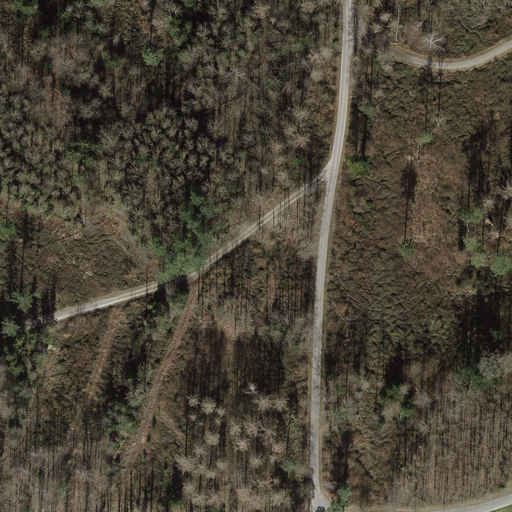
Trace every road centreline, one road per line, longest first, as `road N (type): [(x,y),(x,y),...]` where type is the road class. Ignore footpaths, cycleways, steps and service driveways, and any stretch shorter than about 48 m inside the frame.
road 1 (tertiary): [(319,511),(318,291),(352,35),(347,0)]
road 2 (track): [(329,176),(257,223),(202,273),(0,339)]
road 3 (track): [(352,35),(451,69),(511,49)]
